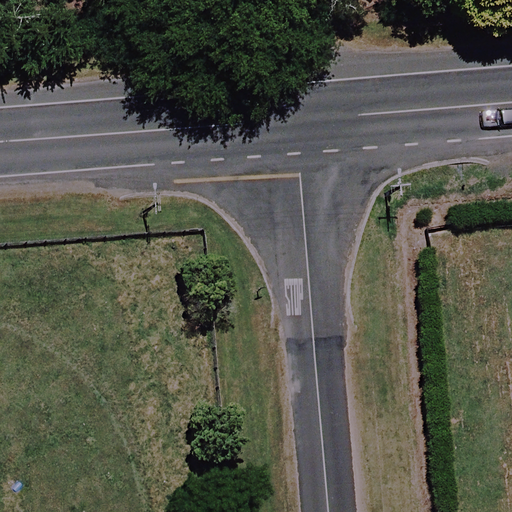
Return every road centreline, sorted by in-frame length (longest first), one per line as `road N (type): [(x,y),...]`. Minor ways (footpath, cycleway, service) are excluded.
road 1 (unclassified): [(297,121),(328,511)]
road 2 (tertiary): [(0,148),(297,121)]
road 3 (tertiary): [(297,121),(511,104)]
